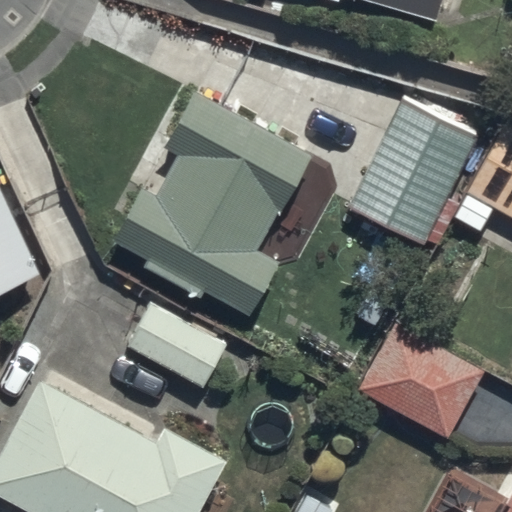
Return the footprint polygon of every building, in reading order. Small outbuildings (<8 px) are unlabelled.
[(357,0),(437,23),(443,0),(357,0)] [(277,264),(254,251),(308,159),(193,93),(162,148),(174,155),(151,196),(142,191),(111,244),(144,263),(142,268),(196,299),(199,294),(245,321),(277,264)] [(476,135),(401,100),(346,209),(424,246),(476,135)] [(511,222),(511,126),(503,122),(453,219),(481,233),(491,212),(511,222)] [(203,389),(225,344),(148,304),(125,350),(203,389)] [(445,440),(482,374),(393,323),(356,391),(445,440)] [(152,441),(38,382),(0,453),(0,500),(22,511),(198,511),(224,463),(158,429),(152,441)]
